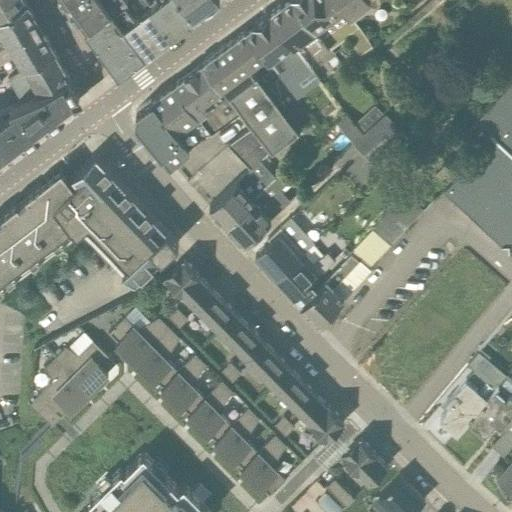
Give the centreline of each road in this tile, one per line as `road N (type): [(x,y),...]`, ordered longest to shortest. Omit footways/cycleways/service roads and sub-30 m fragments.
road 1 (residential): [(479,511),(225,260),(107,105)]
road 2 (secondary): [(107,105),(247,0)]
road 3 (secondary): [(0,186),(107,105)]
road 4 (residential): [(107,105),(44,0)]
